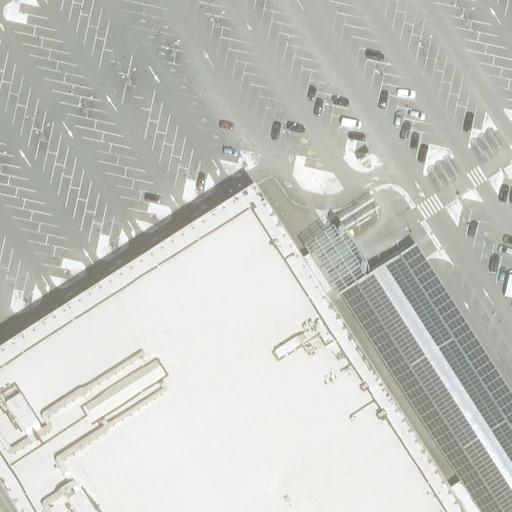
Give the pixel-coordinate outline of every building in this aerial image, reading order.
[(493,133),(472,147),(483,164),(504,150),(493,133)] [(450,161),(429,175),(440,192),(461,178),(450,161)] [(467,511),(466,510),(454,490),(447,495),(323,301),(336,293),(324,275),(313,257),(299,265),(254,194),(0,357),(0,496),(10,511),(467,511)] [(369,198),(337,219),(347,236),(380,215),(369,198)] [(511,511),(511,405),(413,252),(338,301),(475,511),(511,511)]
